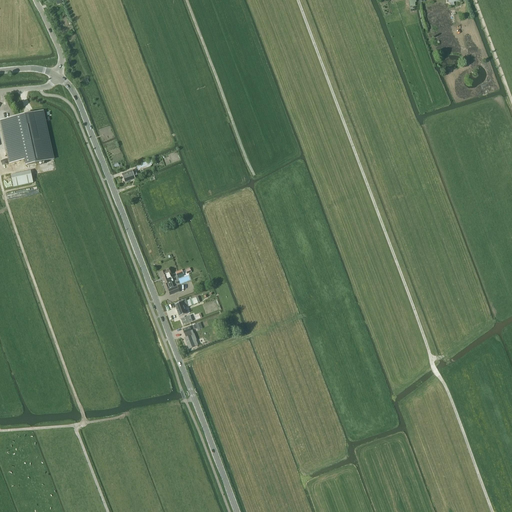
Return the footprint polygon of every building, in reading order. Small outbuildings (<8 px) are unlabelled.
[(43,111),(0,121),(9,163),(26,160),(27,165),(53,160),(43,111)] [(141,164),(136,165),(138,170),(142,168),(143,170),(151,167),(150,165),(152,165),(154,164),(152,160),(150,161),(141,164)] [(13,187),(33,183),(30,171),(11,175),(13,187)] [(132,171),(122,175),(125,182),(135,179),(134,176),(137,175),(135,171),(132,172),(132,171)] [(165,271),(159,273),(166,290),(167,289),(170,295),(179,292),(177,286),(173,288),(171,282),(170,282),(169,279),(171,278),(169,275),(170,274),(169,269),(165,271)] [(181,284),(191,280),(189,274),(179,278),(181,284)] [(203,298),(200,299),(205,312),(218,307),(213,293),(202,296),(203,298)] [(178,304),(175,305),(175,306),(179,317),(186,314),(183,305),(187,303),(185,300),(178,303),(178,304)] [(190,316),(180,319),(183,325),(192,321),(190,316)] [(182,329),(185,338),(184,338),(188,349),(198,346),(196,341),(194,334),(193,334),(192,331),(191,331),(189,327),(182,329)]
